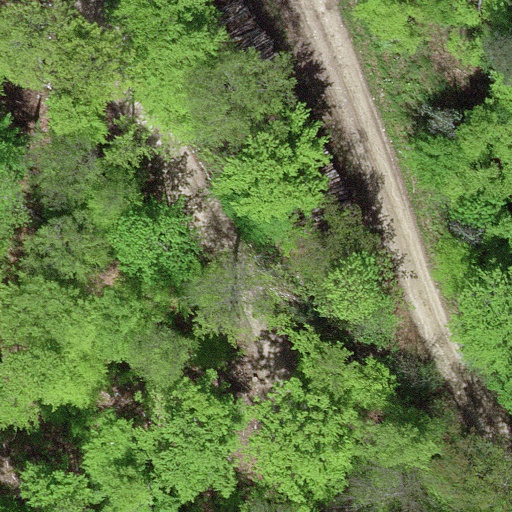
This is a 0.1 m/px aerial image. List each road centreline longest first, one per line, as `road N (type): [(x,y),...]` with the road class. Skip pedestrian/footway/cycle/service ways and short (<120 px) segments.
road 1 (track): [(84,0),(234,275),(336,511)]
road 2 (track): [(511,459),(450,375),(312,0)]
